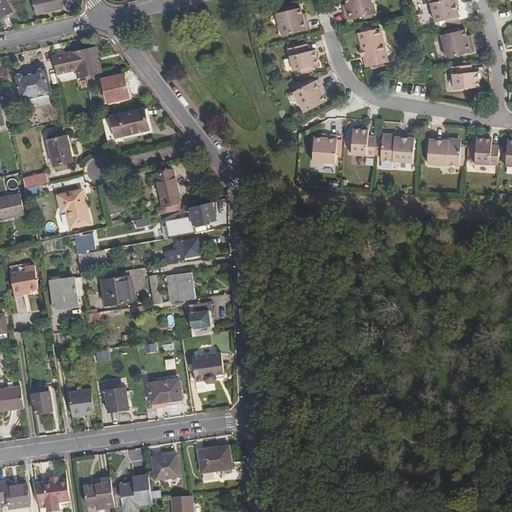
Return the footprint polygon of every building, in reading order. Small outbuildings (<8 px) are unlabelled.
[(0,0),(0,11),(4,9),(10,6),(6,0),(0,0)] [(51,10),(61,7),(58,0),(33,0),(36,10),(51,6),(51,10)] [(343,0),(344,4),(345,7),(342,8),(345,19),(372,13),(369,0),(343,0)] [(454,0),(428,0),(434,22),(458,16),(454,1),(454,0)] [(301,18),(300,14),(299,7),(275,12),(281,35),(308,28),(305,17),(301,18)] [(360,48),(362,55),(365,67),(386,61),(378,27),(356,33),(360,48)] [(466,38),(465,35),(464,28),(439,34),(445,57),(473,50),(470,38),(466,38)] [(313,49),(307,50),(305,43),(286,47),(291,71),(316,64),(313,49)] [(95,46),(53,57),(57,74),(76,69),(78,78),(85,76),(101,73),(95,46)] [(471,64),(451,66),(453,88),(479,86),(478,70),(471,71),(471,64)] [(24,70),(14,73),(20,99),(52,91),(45,65),(35,68),(35,71),(25,73),(24,70)] [(106,102),(127,96),(122,74),(101,79),(106,102)] [(324,100),(321,94),(319,91),(323,89),(317,78),(292,92),(303,112),(324,100)] [(116,137),(149,129),(145,109),(112,117),(116,137)] [(360,154),(373,155),(375,136),(367,136),(367,129),(351,128),(350,154),(360,154)] [(69,129),(41,136),(42,141),(70,134),(69,129)] [(395,136),(393,133),(384,133),(381,135),(380,160),(412,162),(414,138),(400,137),(395,136)] [(325,138),(320,138),(313,138),(312,162),(335,163),(336,135),(325,135),(325,138)] [(67,137),(73,163),(76,162),(70,136),(67,137)] [(497,162),(498,146),(490,146),(491,137),(474,136),(473,161),(497,162)] [(54,167),(73,163),(67,137),(48,141),(54,167)] [(511,163),(511,137),(506,137),(503,163),(511,163)] [(458,139),(449,138),(447,140),(442,140),(428,139),(426,163),(459,166),(461,142),(458,139)] [(168,178),(167,173),(153,176),(160,208),(178,203),(172,178),(168,178)] [(46,174),(23,180),(25,189),(41,185),(48,184),(46,174)] [(25,189),(27,198),(43,194),(41,185),(25,189)] [(81,207),(78,192),(58,197),(61,213),(66,212),(70,228),(90,224),(86,206),(81,207)] [(110,214),(118,212),(114,193),(105,195),(110,214)] [(22,205),(20,196),(0,199),(0,221),(24,216),(22,205)] [(193,210),(197,231),(223,226),(219,205),(193,210)] [(184,235),(184,231),(181,218),(163,221),(167,240),(175,238),(177,237),(184,235)] [(75,238),(75,241),(80,241),(80,244),(85,243),(86,250),(96,249),(93,234),(79,236),(80,238),(75,238)] [(180,247),(176,247),(165,248),(163,252),(164,263),(182,261),(181,256),(197,254),(195,236),(178,239),(180,247)] [(105,251),(79,258),(83,269),(93,265),(93,263),(108,259),(105,251)] [(14,297),(24,296),(23,293),(29,292),(38,291),(35,267),(25,269),(25,273),(11,275),(14,297)] [(181,297),(181,299),(193,297),(189,271),(167,275),(170,299),(181,297)] [(152,303),(161,302),(158,273),(148,275),(152,303)] [(96,285),(95,276),(81,278),(82,287),(96,285)] [(102,281),(105,305),(132,301),(132,300),(128,300),(127,292),(130,292),(128,277),(102,281)] [(75,278),(50,283),(54,309),(78,305),(75,278)] [(188,311),(191,335),(214,332),(213,324),(210,324),(208,308),(210,308),(209,301),(192,303),(193,311),(188,311)] [(101,321),(100,311),(86,313),(88,324),(101,321)] [(97,351),(97,361),(111,361),(111,351),(97,351)] [(221,351),(192,355),(196,380),(205,378),(208,382),(214,381),(216,377),(224,375),(221,351)] [(169,358),(165,367),(175,370),(178,361),(169,358)] [(178,378),(148,382),(152,406),(172,403),(172,398),(180,397),(178,378)] [(7,401),(24,398),(22,384),(5,386),(7,401)] [(125,390),(124,387),(105,389),(108,410),(127,408),(126,399),(129,399),(129,390),(125,390)] [(91,388),(69,391),(73,415),(94,412),(91,388)] [(50,391),(33,394),(35,412),(53,410),(50,391)] [(227,443),(197,449),(201,470),(231,465),(227,443)] [(151,456),(154,478),(179,475),(176,453),(151,456)] [(129,483),(119,484),(122,510),(124,511),(134,511),(137,508),(137,505),(151,503),(150,496),(147,473),(132,475),(132,481),(133,485),(129,485),(129,483)] [(101,482),(93,483),(83,485),(86,504),(96,502),(103,501),(104,505),(114,504),(110,476),(100,477),(101,480),(101,482)] [(58,501),(70,499),(67,477),(59,479),(52,480),(36,482),(39,507),(47,505),(47,510),(60,509),(58,501)] [(0,480),(0,500),(7,499),(8,505),(28,502),(29,502),(27,483),(26,483),(5,486),(4,480),(0,480)] [(192,511),(191,494),(188,495),(189,503),(179,504),(178,495),(171,495),(171,511),(192,511)] [(189,503),(188,495),(178,495),(179,504),(189,503)]
